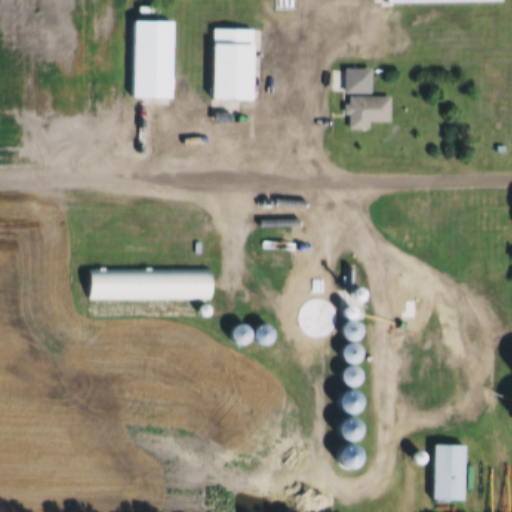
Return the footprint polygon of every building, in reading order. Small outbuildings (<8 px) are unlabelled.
[(128,97),(168,98),(169,22),(129,22),(128,97)] [(207,100),(248,100),(249,29),(208,29),(207,100)] [(436,57),(436,46),(419,46),(419,57),(436,57)] [(367,68),(341,68),(341,93),(367,93),(367,68)] [(365,122),(386,122),(386,95),(343,95),(343,128),(365,128),(365,122)] [(207,270),(84,270),(84,301),(207,301),(207,270)] [(331,297),(317,297),(317,315),(315,315),(315,326),(331,326),(331,297)] [(336,327),(345,336),(353,329),(345,319),(336,327)] [(347,362),(358,356),(350,342),(335,350),(344,367),(336,371),(344,386),(356,378),(347,362)] [(335,396),(343,413),(355,408),(347,390),(335,396)] [(347,440),(356,426),(345,419),(336,432),(347,440)] [(460,444),(428,444),(428,500),(460,500),(460,444)] [(346,445),(334,451),(341,466),(354,460),(346,445)]
